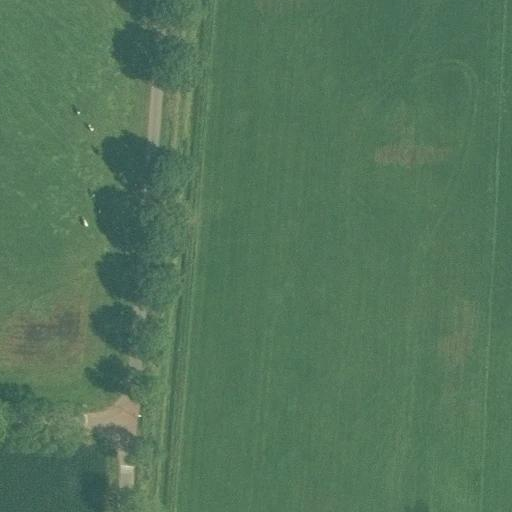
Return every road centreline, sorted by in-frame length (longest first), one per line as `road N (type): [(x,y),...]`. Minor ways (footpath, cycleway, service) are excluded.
road 1 (unclassified): [(145,423),(181,0)]
road 2 (unclassified): [(0,419),(145,423)]
